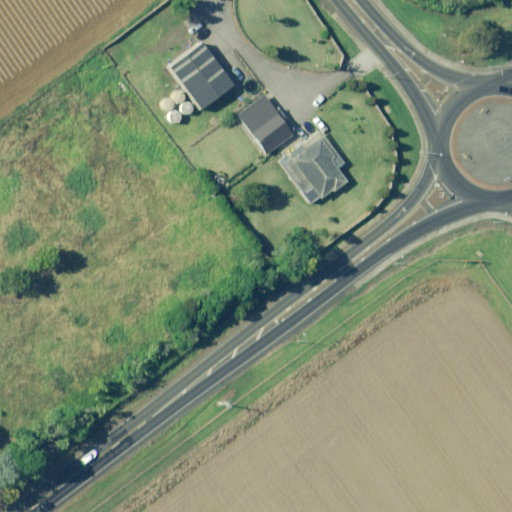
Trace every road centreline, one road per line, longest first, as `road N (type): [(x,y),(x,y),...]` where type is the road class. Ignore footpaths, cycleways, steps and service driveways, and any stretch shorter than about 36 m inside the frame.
road 1 (secondary): [(485,199),(404,237),(232,353)]
road 2 (secondary): [(232,353),(271,312),(387,224),(440,151)]
road 3 (secondary): [(232,353),(25,511)]
road 4 (tertiary): [(440,137),(413,91),(336,0)]
road 5 (tertiary): [(361,0),(417,58),(478,85)]
